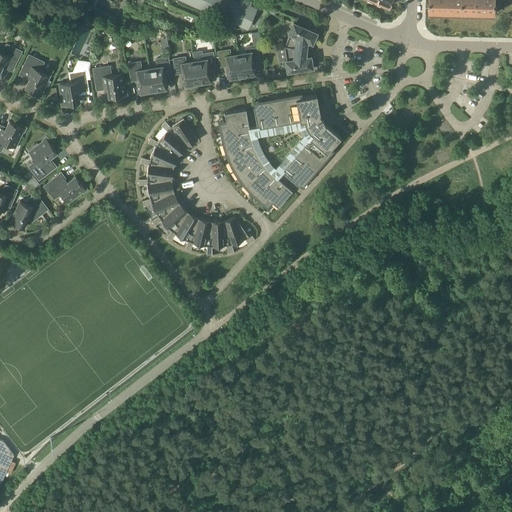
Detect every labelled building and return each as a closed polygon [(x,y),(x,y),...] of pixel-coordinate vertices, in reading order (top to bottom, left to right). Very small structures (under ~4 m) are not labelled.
[(184,0),(238,23),(240,19),(249,23),(256,8),(240,2),(239,3),(232,0),(184,0)] [(375,0),(382,3),(382,6),(386,8),(387,5),(389,6),(391,0),(375,0)] [(464,12),(464,0),(429,0),(430,11),(464,12)] [(496,12),(496,0),(464,0),(464,12),(496,12)] [(290,33),(284,46),(306,48),(307,40),(312,42),(314,38),(316,38),(319,31),(311,28),(311,30),(293,22),(289,32),(290,33)] [(0,50),(0,69),(2,65),(12,70),(22,51),(7,43),(3,52),(0,50)] [(239,53),(243,76),(251,75),(250,74),(255,73),(253,61),(260,59),(258,44),(246,46),(247,51),(239,53)] [(306,48),(284,46),(277,47),(279,61),(285,60),(287,71),(306,68),(307,69),(314,68),(313,60),(312,61),(311,56),(305,56),(306,48)] [(243,76),(239,53),(230,54),(230,49),(218,51),(220,66),(227,65),(229,77),(234,76),(234,78),(243,76)] [(194,60),(198,84),(206,82),(206,81),(210,80),(208,68),(215,67),(213,51),(201,53),(202,58),(194,60)] [(42,91),(50,74),(40,69),(44,61),(29,54),(19,74),(29,78),(25,87),(33,90),(32,92),(41,96),(43,92),(42,91)] [(149,65),(153,91),(161,90),(161,88),(166,87),(164,75),(171,74),(168,56),(156,58),(157,63),(149,65)] [(198,84),(194,60),(186,61),(185,56),(173,58),(176,73),(183,72),(185,84),(190,84),(190,85),(198,84)] [(89,91),(87,79),(91,78),(89,69),(90,61),(78,59),(72,71),(69,72),(70,81),(59,83),(62,101),(60,101),(61,106),(71,105),(71,103),(79,102),(78,93),(89,91)] [(153,91),(149,65),(141,66),(140,61),(128,63),(131,80),(138,79),(140,92),(145,91),(145,92),(153,91)] [(117,97),(127,95),(127,90),(125,91),(122,72),(111,74),(109,65),(93,68),(96,89),(107,88),(109,97),(117,95),(117,97)] [(45,100),(57,98),(55,88),(50,89),(45,100)] [(281,169),(298,185),(299,184),(303,179),(305,181),(310,175),(308,173),(312,169),(314,170),(320,164),(318,162),(321,158),(323,159),(329,153),(327,151),(331,147),(340,136),(326,124),(323,120),(324,120),(322,116),(321,116),(319,112),(320,112),(317,94),(302,96),(303,96),(297,98),(296,95),(288,97),(288,99),(282,100),(282,98),(273,99),(274,102),(268,103),(268,100),(259,102),(260,104),(254,105),(253,105),(257,128),(258,128),(299,121),(300,126),(304,134),(308,137),(281,168),(281,169)] [(272,201),(278,206),(292,190),(278,177),(275,175),(266,166),(259,155),(253,142),(250,130),(249,127),(246,108),(224,112),(226,119),(227,126),(221,127),(222,134),(224,144),(227,143),(229,151),(227,152),(231,161),(233,160),(236,167),(241,174),(239,175),(245,184),(247,182),(252,188),(251,190),(259,198),(263,201),(267,197),(273,201),(272,201)] [(161,124),(167,130),(167,129),(187,146),(197,139),(184,117),(172,125),(171,127),(165,120),(161,124)] [(24,131),(26,127),(17,122),(17,124),(9,120),(5,128),(0,125),(0,150),(1,150),(5,142),(15,147),(23,131),(24,131)] [(186,146),(187,146),(167,129),(167,130),(159,139),(159,140),(158,141),(151,137),(148,142),(155,145),(178,155),(179,155),(178,155),(186,146)] [(49,157),(57,151),(51,145),(53,144),(47,136),(43,139),(43,140),(29,152),(36,161),(29,166),(39,179),(56,166),(49,157)] [(178,156),(178,155),(155,145),(150,157),(150,159),(142,157),(140,163),(148,164),(148,163),(173,167),(174,166),(173,166),(178,155),(178,156)] [(139,185),(147,183),(172,179),(172,178),(173,167),(148,163),(148,164),(146,176),(147,176),(147,178),(139,179),(139,185)] [(84,192),(88,189),(81,181),(80,182),(75,175),(68,181),(61,172),(44,185),(54,199),(61,193),(68,202),(83,191),(84,192)] [(35,186),(39,183),(34,176),(27,182),(35,186)] [(172,179),(147,183),(149,196),(150,198),(142,200),(144,206),(151,203),(151,202),(174,191),(172,179)] [(10,206),(17,189),(5,185),(2,193),(0,192),(0,211),(3,204),(10,206)] [(155,225),(161,220),(160,219),(179,202),(174,191),(151,202),(151,203),(157,214),(158,215),(151,220),(155,225)] [(33,220),(48,208),(40,199),(31,195),(28,204),(20,200),(11,221),(14,223),(17,226),(21,225),(24,227),(28,218),(32,219),(33,220)] [(180,202),(179,202),(160,219),(161,220),(169,229),(170,229),(171,230),(166,236),(171,240),(175,233),(188,211),(187,211),(179,203),(180,202)] [(191,250),(193,242),(192,242),(198,217),(198,218),(188,212),(188,211),(175,233),(186,240),(186,239),(188,240),(185,248),(191,250)] [(223,220),(231,244),(243,240),(243,239),(245,238),(248,244),(255,239),(250,233),(248,234),(235,216),(234,216),(223,220)] [(199,218),(198,217),(192,242),(193,242),(205,245),(207,245),(206,253),(212,254),(212,246),(211,246),(210,220),(210,221),(199,218)] [(234,251),(231,244),(223,220),(222,220),(211,221),(210,220),(211,246),(212,246),(225,245),(227,244),(228,253),(234,251)] [(0,484),(14,454),(4,441),(0,439),(0,484)]
